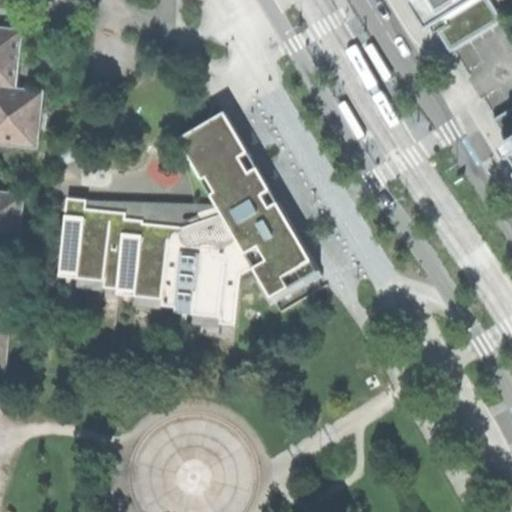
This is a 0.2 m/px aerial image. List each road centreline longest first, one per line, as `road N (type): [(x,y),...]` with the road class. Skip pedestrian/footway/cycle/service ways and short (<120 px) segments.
road 1 (residential): [(265,0),(511,393)]
road 2 (residential): [(511,232),(368,0)]
